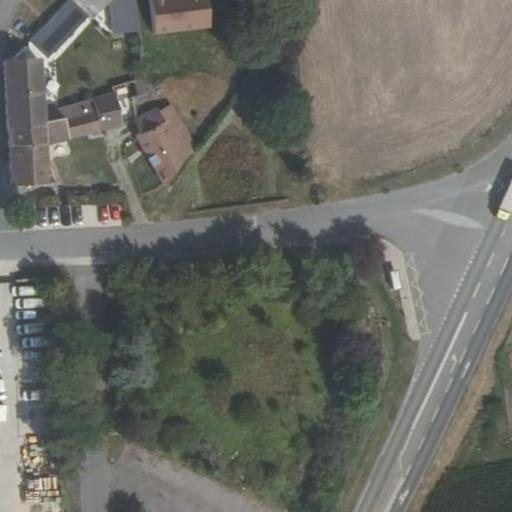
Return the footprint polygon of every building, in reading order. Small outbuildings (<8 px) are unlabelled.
[(87,16),(71,0),(26,44),(41,59),(87,16)] [(109,0),(110,19),(135,18),(134,0),(109,0)] [(205,0),(147,0),(152,34),(209,27),(205,0)] [(37,119),(37,111),(33,65),(1,67),(5,122),(37,119)] [(123,100),(151,94),(147,87),(122,91),(123,100)] [(80,102),(86,123),(94,122),(89,100),(80,102)] [(58,107),(63,128),(86,123),(80,102),(58,107)] [(176,136),(188,126),(173,102),(162,113),(176,136)] [(37,119),(39,133),(63,128),(58,107),(37,111),(37,119)] [(188,157),(176,136),(162,113),(141,132),(149,143),(146,146),(168,182),(188,157)] [(6,141),(39,138),(39,133),(37,119),(5,122),(6,141)] [(176,136),(188,157),(198,143),(188,126),(176,136)] [(39,138),(6,141),(7,160),(41,153),(39,138)] [(41,153),(7,160),(8,181),(44,175),(41,153)] [(374,252),(368,258),(379,272),(386,266),(374,252)]
